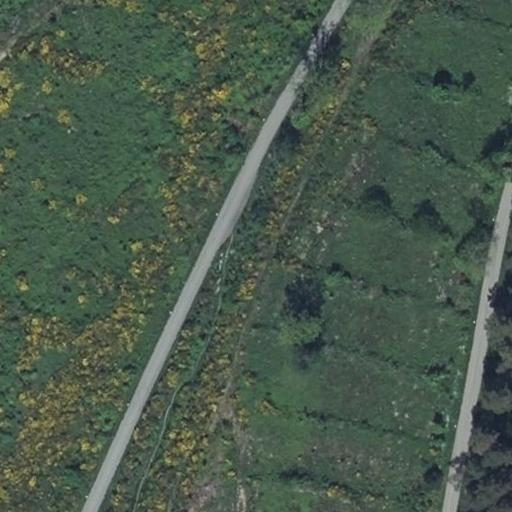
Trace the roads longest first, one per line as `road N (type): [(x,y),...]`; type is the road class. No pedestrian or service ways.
road 1 (unclassified): [(347,0),(239,189),(89,511)]
road 2 (unclassified): [(511,192),(450,511)]
